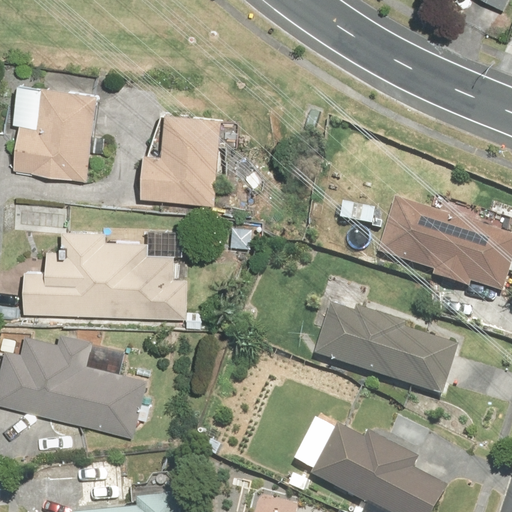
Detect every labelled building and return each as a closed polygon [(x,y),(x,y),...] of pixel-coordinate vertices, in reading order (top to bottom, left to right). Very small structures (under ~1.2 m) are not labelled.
[(511,8),(511,0),(479,0),(509,16),(511,8)] [(18,165),(91,178),(106,91),(51,81),(43,126),(26,123),(18,165)] [(147,194),(220,202),(229,114),(175,109),(170,152),(151,150),(147,194)] [(511,273),(511,232),(401,196),(383,251),(506,291),(511,273)] [(29,270),(28,311),(190,316),(191,275),(178,274),(178,252),(152,251),(152,241),(110,240),(110,230),(68,229),(67,248),(53,248),(52,270),(29,270)] [(465,344),(337,304),(321,354),(449,393),(465,344)] [(11,347),(0,391),(0,400),(137,434),(150,378),(92,364),(99,338),(67,330),(64,340),(32,332),(27,351),(11,347)] [(338,426),(314,474),(391,511),(437,511),(452,482),(338,426)] [(100,511),(182,511),(181,494),(141,498),(143,508),(100,511)]
